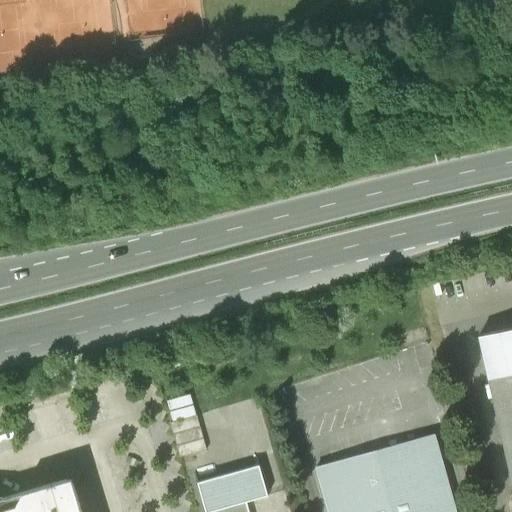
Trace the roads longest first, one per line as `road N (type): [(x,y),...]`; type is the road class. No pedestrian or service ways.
road 1 (trunk): [(511,160),(0,288)]
road 2 (trunk): [(0,336),(511,208)]
